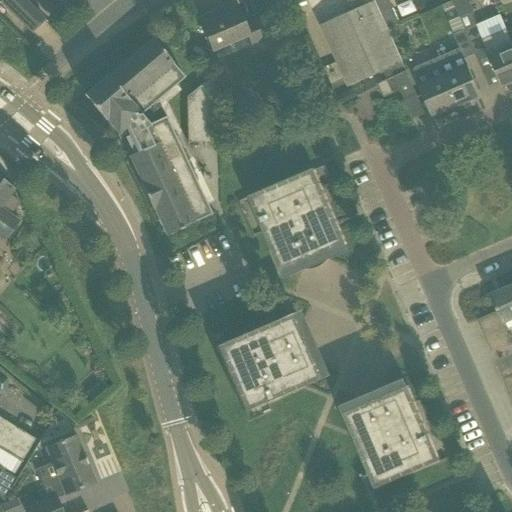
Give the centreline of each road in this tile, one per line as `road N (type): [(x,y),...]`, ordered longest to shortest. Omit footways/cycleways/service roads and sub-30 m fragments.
road 1 (residential): [(433,281),(382,163),(511,107)]
road 2 (secondary): [(188,466),(130,255),(110,212)]
road 3 (residential): [(511,463),(433,281)]
road 4 (secondary): [(110,212),(71,154),(0,92)]
road 5 (secondary): [(0,117),(110,212)]
road 6 (unclassified): [(46,77),(109,15),(139,0)]
